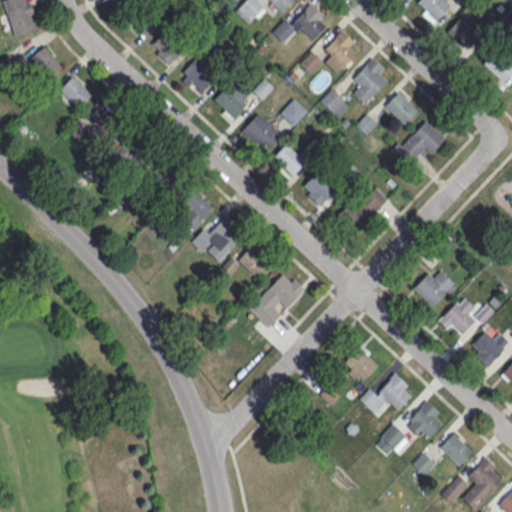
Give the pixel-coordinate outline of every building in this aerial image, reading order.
[(2,0),(6,12),(0,13),(0,15),(4,29),(12,27),(14,34),(35,28),(28,0),(2,0)] [(134,0),(122,17),(141,32),(155,13),(137,0),(134,0)] [(243,0),(235,10),(249,22),(263,6),(256,0),(243,0)] [(416,0),(413,4),(433,22),(450,3),(446,0),(416,0)] [(324,25),(318,19),(322,14),(309,3),(290,24),(283,18),(271,31),(281,40),(295,25),(310,40),(324,25)] [(446,30),(466,50),(484,32),(464,12),(446,30)] [(360,47),(342,29),(323,47),(331,54),(324,61),(335,72),(360,47)] [(149,45),(167,63),(179,51),(161,34),(149,45)] [(60,65),(45,44),(30,56),(45,76),(60,65)] [(309,72),(321,58),(310,49),(299,62),(309,72)] [(511,82),(511,61),(502,51),(488,65),(507,86),(511,82)] [(358,84),(352,91),(365,103),(384,81),(377,75),(384,68),(371,56),(352,78),(358,84)] [(197,93),(213,77),(194,58),(178,74),(197,93)] [(79,106),(91,91),(71,75),(58,90),(79,106)] [(249,98),(230,80),(211,102),(230,119),(249,98)] [(318,100),(335,116),(348,104),(331,87),(318,100)] [(402,123),(416,109),(397,90),(384,104),(402,123)] [(306,109),(293,97),(279,111),(292,124),(306,109)] [(105,136),(122,119),(104,101),(87,118),(105,136)] [(240,129),(263,152),(281,134),(258,111),(240,129)] [(365,133),(375,122),(365,113),(355,124),(365,133)] [(431,153),(444,134),(420,118),(398,151),(412,160),(421,146),(431,153)] [(127,166),(148,162),(154,189),(171,186),(166,160),(152,163),(147,136),(122,140),(127,166)] [(272,156),(292,174),(304,160),(285,143),(272,156)] [(333,191),(313,172),(299,187),(319,205),(333,191)] [(355,230),(386,199),(372,183),(340,215),(355,230)] [(187,233),(205,215),(197,206),(203,201),(193,191),(169,215),(187,233)] [(191,240),(215,263),(238,239),(219,220),(212,228),(207,223),(191,240)] [(256,277),(268,264),(249,246),(237,259),(256,277)] [(248,308),(269,326),(284,310),(285,310),(304,289),(283,270),(248,308)] [(456,285),(441,270),(433,277),(428,272),(413,287),(433,308),(456,285)] [(456,337),(474,318),(469,313),(474,307),(461,295),(438,319),(456,337)] [(473,355),(486,366),(507,340),(488,324),(473,342),(479,347),(473,355)] [(379,362),(362,344),(341,363),(358,381),(379,362)] [(511,382),(511,358),(501,375),(511,382)] [(386,399),(396,408),(413,390),(394,373),(378,391),(371,385),(359,398),(375,413),(386,399)] [(434,417),(439,411),(425,399),(404,422),(424,440),(440,422),(434,417)] [(397,450),(408,436),(390,422),(379,437),(397,450)] [(458,465),(472,451),(452,431),(438,445),(458,465)] [(410,462),(422,474),(434,461),(422,450),(410,462)] [(475,481),(461,496),(474,508),(505,475),(484,456),(467,474),(475,481)] [(440,492),(450,501),(467,482),(457,474),(440,492)] [(506,511),(511,511),(511,487),(497,503),(506,511)]
